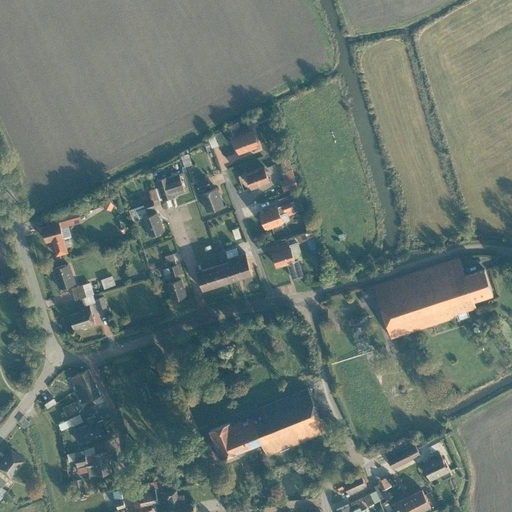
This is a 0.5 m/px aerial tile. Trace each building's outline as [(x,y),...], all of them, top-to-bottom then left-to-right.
[(253,129),(234,137),(239,152),(259,145),(253,129)] [(217,133),(210,136),(214,146),(221,143),(217,133)] [(264,165),(246,173),(251,187),(269,180),(264,165)] [(292,170),(280,174),(285,189),(297,185),(292,170)] [(167,176),(157,179),(163,198),(173,195),(173,194),(185,190),(179,172),(167,176)] [(216,187),(201,193),(207,210),(223,204),(216,187)] [(144,200),(148,210),(157,207),(152,196),(144,200)] [(106,205),(114,208),(117,199),(109,197),(106,205)] [(278,206),(260,213),(266,227),(283,221),(281,213),(278,206)] [(139,207),(130,210),(134,221),(142,218),(139,207)] [(158,211),(143,216),(149,234),(164,229),(158,211)] [(49,224),(43,225),(47,240),(52,238),(57,254),(68,250),(61,226),(60,221),(49,224)] [(92,221),(87,223),(91,230),(95,228),(92,221)] [(309,232),(299,235),(301,240),(310,237),(309,232)] [(280,249),(272,251),(272,252),(277,266),(288,263),(292,278),(303,275),(298,259),(294,260),(290,246),(288,240),(278,243),(280,249)] [(229,261),(221,263),(223,269),(225,269),(229,281),(242,277),(245,281),(252,279),(252,274),(246,252),(227,258),(229,261)] [(460,257),(374,288),(392,339),(477,308),(475,301),(495,294),(486,270),(467,276),(460,257)] [(175,258),(165,262),(167,266),(170,265),(173,275),(171,276),(172,281),(181,278),(180,273),(175,258)] [(69,262),(53,267),(61,288),(76,283),(69,262)] [(221,263),(197,271),(203,289),(229,281),(225,269),(223,269),(221,263)] [(113,275),(102,279),(106,288),(116,284),(113,275)] [(172,281),(167,282),(172,299),(187,294),(181,278),(172,281)] [(92,281),(71,288),(75,300),(96,293),(92,281)] [(107,306),(102,295),(94,298),(98,309),(107,306)] [(78,311),(70,314),(75,328),(82,326),(83,327),(96,323),(90,304),(77,308),(78,311)] [(89,368),(71,376),(77,389),(79,388),(94,381),(89,368)] [(77,389),(76,390),(82,402),(101,393),(94,381),(79,388),(77,389)] [(321,427),(304,388),(252,411),(254,415),(237,423),(234,418),(210,429),(223,458),(267,438),(272,449),(321,427)] [(51,405),(59,400),(57,396),(49,400),(51,405)] [(75,401),(61,407),(68,424),(82,418),(75,401)] [(82,426),(75,428),(79,442),(86,440),(108,434),(103,419),(97,421),(95,415),(87,418),(89,424),(82,426)] [(415,437),(386,453),(393,467),(423,451),(415,437)] [(434,450),(445,445),(442,439),(431,444),(434,450)] [(28,460),(15,448),(0,465),(13,477),(28,460)] [(108,450),(92,453),(94,463),(96,473),(112,470),(108,450)] [(428,460),(423,462),(430,477),(448,469),(440,451),(427,457),(428,460)] [(0,496),(12,483),(0,472),(0,496)] [(343,481),(345,485),(348,490),(349,492),(366,483),(361,473),(343,481)] [(393,485),(389,476),(380,480),(384,489),(393,485)] [(143,494),(134,496),(137,510),(149,508),(149,507),(148,502),(158,500),(156,491),(155,486),(155,484),(142,487),(143,494)] [(179,488),(168,490),(170,511),(198,511),(200,511),(199,500),(181,502),(179,488)] [(422,488),(407,496),(415,511),(418,511),(431,506),(422,488)] [(377,490),(366,495),(371,504),(381,498),(377,490)] [(415,511),(407,496),(393,503),(397,511),(415,511)] [(349,503),(337,508),(338,511),(368,511),(367,507),(361,509),(360,507),(351,510),(349,503)]
